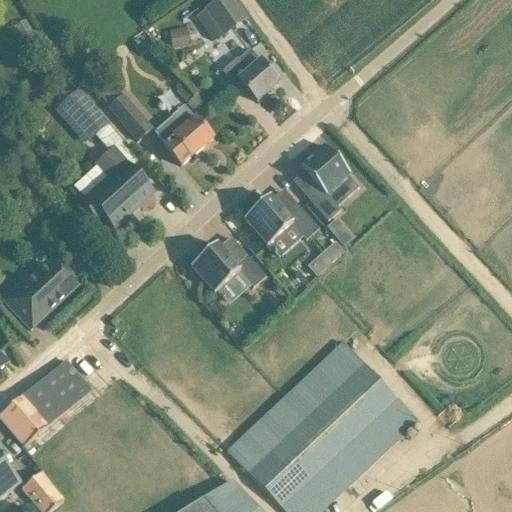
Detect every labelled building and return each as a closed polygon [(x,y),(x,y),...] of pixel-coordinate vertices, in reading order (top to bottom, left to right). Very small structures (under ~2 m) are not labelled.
[(247,21),(231,0),(219,0),(203,12),(223,38),(247,21)] [(170,32),(173,52),(190,49),(187,29),(170,32)] [(238,83),(257,104),(278,85),(265,70),(259,64),(260,64),(249,52),(237,62),(236,62),(222,74),(233,87),(238,83)] [(109,127),(79,92),(59,109),(89,144),(109,127)] [(111,108),(109,110),(138,143),(151,132),(123,99),(122,99),(117,94),(106,103),(111,108)] [(191,161),(213,142),(194,120),(183,108),(171,119),(172,119),(154,135),(165,147),(163,148),(181,168),(190,160),(191,161)] [(309,158),(312,161),(301,170),(315,187),(303,197),(328,225),(340,214),(326,198),(350,177),(325,149),(323,151),(320,148),(309,158)] [(152,195),(113,151),(97,166),(110,181),(82,207),(95,221),(101,216),(114,230),(152,195)] [(243,222),(267,249),(292,227),(306,244),(319,233),(300,211),(290,219),(271,197),(262,205),(259,202),(246,214),(249,217),(243,222)] [(336,222),(326,230),(340,246),(343,250),(353,241),(336,222)] [(191,269),(214,296),(239,274),(253,291),(266,280),(247,258),(237,267),(218,245),(191,269)] [(335,245),(324,255),(333,264),(343,255),(335,245)] [(3,304),(31,333),(79,288),(53,260),(24,287),(23,285),(3,304)] [(343,344),(227,455),(281,511),(324,511),(417,426),(343,344)] [(65,363),(0,417),(0,421),(22,448),(91,394),(65,363)] [(0,502),(4,499),(20,485),(0,461),(0,502)] [(40,472),(20,488),(39,511),(48,511),(63,500),(40,472)] [(186,511),(259,511),(232,484),(186,511)]
